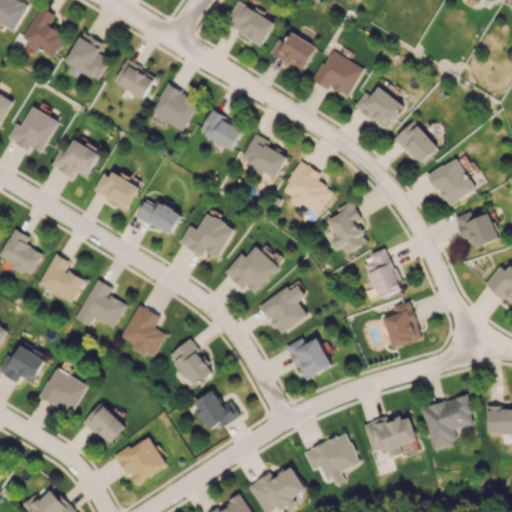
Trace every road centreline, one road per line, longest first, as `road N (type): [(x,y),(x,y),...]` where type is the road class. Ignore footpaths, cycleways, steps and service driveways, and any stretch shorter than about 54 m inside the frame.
road 1 (residential): [(109,0),(360,157),(417,224),(446,301),(478,350)]
road 2 (residential): [(511,358),(478,350),(332,404),(271,430),(149,511)]
road 3 (residential): [(0,177),(200,304),(237,349),(278,427)]
road 4 (residential): [(0,420),(68,469),(97,511)]
